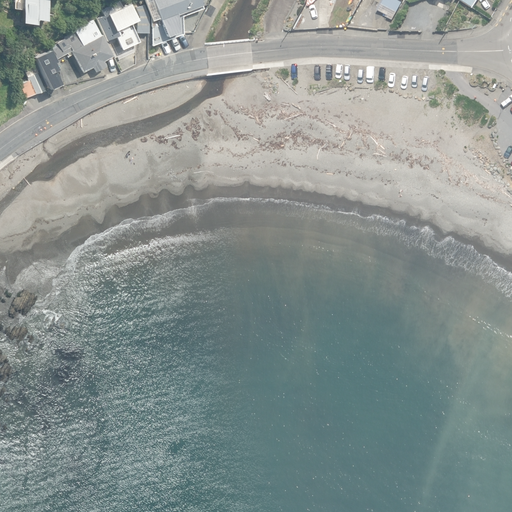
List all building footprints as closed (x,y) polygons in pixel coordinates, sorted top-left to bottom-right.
[(23,0),(20,20),(33,22),(34,17),(44,19),(47,0),(23,0)] [(199,0),(150,0),(164,36),(176,31),(175,13),(201,4),(199,0)] [(386,16),(394,20),(404,1),(401,0),(383,0),(378,9),(387,14),(386,16)] [(116,39),(120,48),(138,41),(130,22),(136,19),(129,3),(121,6),(119,1),(101,9),(103,13),(95,17),(106,43),(116,39)] [(310,28),(320,8),(311,3),(301,23),(310,28)] [(136,33),(148,33),(148,17),(143,4),(135,6),(139,17),(139,21),(137,21),(136,33)] [(101,34),(99,34),(91,19),(63,35),(64,37),(71,49),(70,50),(71,52),(82,72),(92,67),(94,71),(105,65),(103,61),(112,56),(101,34)] [(71,49),(64,37),(47,46),(48,47),(53,59),(61,55),(62,57),(71,52),(70,50),(71,49)] [(32,54),(47,87),(58,82),(53,69),(55,68),(51,60),(53,59),(48,47),(32,54)] [(20,84),(25,96),(33,93),(34,94),(46,89),(39,70),(26,75),(28,80),(20,84)]
